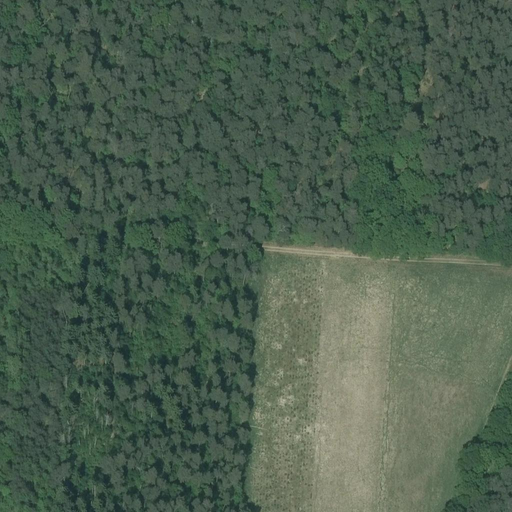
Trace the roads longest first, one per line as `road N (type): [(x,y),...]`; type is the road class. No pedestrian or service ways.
road 1 (track): [(511,266),(0,235)]
road 2 (track): [(30,234),(39,0)]
road 3 (track): [(456,511),(511,392)]
